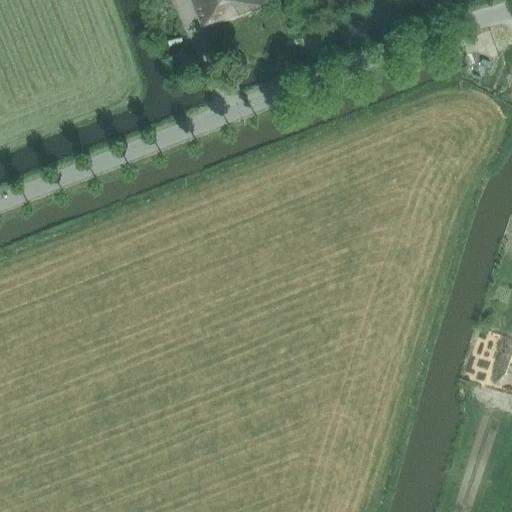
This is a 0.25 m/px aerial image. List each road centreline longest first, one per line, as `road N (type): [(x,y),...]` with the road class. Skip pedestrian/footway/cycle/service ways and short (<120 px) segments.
road 1 (tertiary): [(0,202),(511,11)]
road 2 (track): [(372,511),(428,310),(511,106)]
